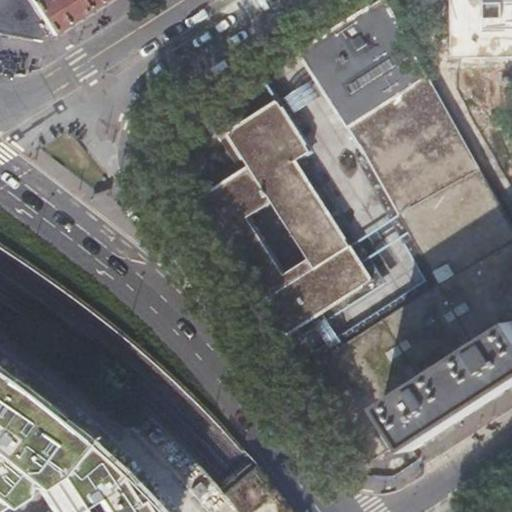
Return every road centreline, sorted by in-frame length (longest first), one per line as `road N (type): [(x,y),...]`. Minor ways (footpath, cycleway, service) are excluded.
road 1 (primary): [(331,511),(208,339),(0,173)]
road 2 (unknown): [(208,339),(205,297),(136,173),(136,123),(163,83),(291,0)]
road 3 (residential): [(0,328),(134,434),(197,511)]
road 4 (residential): [(189,0),(0,109)]
road 5 (residential): [(391,511),(511,435)]
